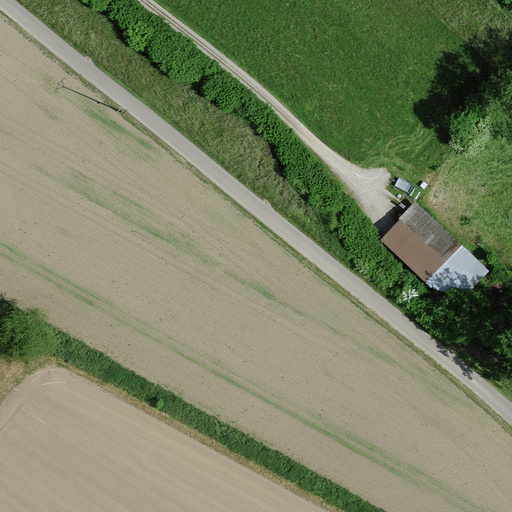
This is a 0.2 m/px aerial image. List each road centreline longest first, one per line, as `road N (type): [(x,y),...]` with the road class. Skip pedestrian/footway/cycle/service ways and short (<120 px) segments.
road 1 (track): [(2,0),(511,418)]
road 2 (track): [(143,0),(273,103),(387,212)]
